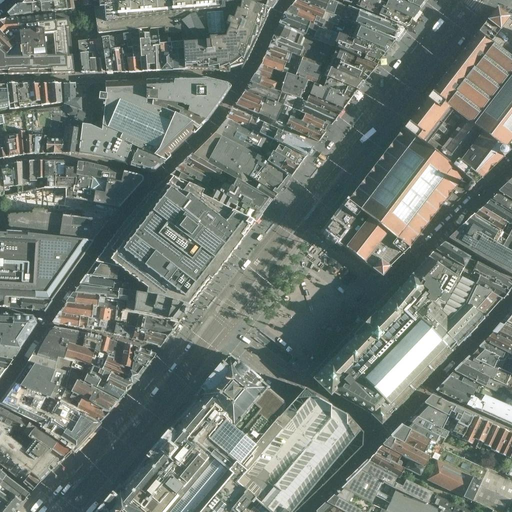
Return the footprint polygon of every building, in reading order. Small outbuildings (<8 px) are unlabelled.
[(65,0),(64,0),(60,0),(54,1),(53,0),(22,0),(21,1),(17,6),(8,14),(10,17),(33,14),(42,13),(47,12),(55,11),(63,10),(66,10),(67,10),(65,0)] [(74,4),(73,0),(60,0),(64,0),(65,0),(67,10),(67,11),(69,10),(74,9),(74,4)] [(261,30),(271,13),(268,12),(269,9),(245,3),(245,4),(238,3),(238,0),(105,0),(97,1),(98,7),(93,7),(96,33),(149,27),(149,30),(149,32),(153,32),(153,29),(160,28),(163,28),(163,32),(180,30),(182,42),(184,69),(193,69),(193,70),(195,70),(195,71),(209,70),(225,72),(226,74),(240,68),(241,72),(243,67),(247,65),(248,59),(261,30)] [(276,4),(263,0),(246,0),(245,3),(269,9),(271,10),(275,4),(276,4)] [(337,4),(329,1),(325,0),(296,0),(296,1),(333,15),(337,4)] [(419,10),(393,0),(354,0),(353,5),(356,6),(372,13),(377,15),(378,16),(379,16),(382,18),(405,28),(406,28),(410,31),(416,23),(412,20),(419,10)] [(393,0),(419,10),(424,13),(434,0),(393,0)] [(339,18),(333,15),(296,1),(291,8),(333,24),(336,25),(339,18)] [(395,41),(352,23),(354,18),(356,19),(358,15),(356,13),(357,11),(348,8),(347,8),(345,7),(337,4),(333,15),(339,18),(336,25),(333,24),(330,33),(337,36),(385,55),(395,41)] [(333,24),(291,8),(290,8),(285,15),(330,33),(333,24)] [(506,154),(511,148),(511,20),(494,8),(480,26),(479,26),(479,27),(475,32),(475,33),(467,43),(466,43),(466,44),(456,57),(455,57),(455,58),(456,58),(447,69),(446,69),(446,70),(438,81),(437,81),(437,82),(428,93),(428,94),(404,124),(400,130),(399,130),(399,131),(391,142),(390,142),(391,142),(382,154),(381,154),(372,166),(363,178),(354,190),(353,190),(344,203),(344,204),(340,209),(339,209),(339,210),(321,233),(342,249),(342,250),(361,264),(379,278),(386,269),(386,268),(400,256),(406,250),(431,219),(435,222),(468,191),(469,191),(471,191),(472,189),(472,188),(506,154)] [(393,26),(359,12),(357,11),(356,13),(358,15),(356,19),(354,18),(352,23),(395,41),(396,40),(403,30),(399,29),(396,28),(395,27),(393,26)] [(0,75),(11,75),(74,73),(69,18),(68,18),(61,15),(35,17),(18,19),(17,19),(15,19),(12,20),(5,20),(2,22),(0,23),(0,75)] [(330,33),(285,15),(285,16),(280,26),(279,26),(279,27),(331,48),(333,48),(337,36),(330,33)] [(331,48),(279,27),(279,28),(276,32),(275,36),(274,36),(274,37),(274,38),(272,43),(270,46),(300,58),(319,65),(328,69),(331,60),(327,58),(331,48)] [(160,71),(157,40),(157,38),(161,37),(160,28),(153,29),(153,32),(149,32),(149,30),(137,32),(142,72),(160,71)] [(142,72),(137,32),(123,35),(124,42),(129,73),(142,72)] [(124,42),(123,35),(116,36),(117,44),(124,42)] [(117,44),(116,36),(109,38),(110,46),(113,46),(113,44),(117,44)] [(385,55),(337,36),(333,48),(377,65),(382,69),(387,62),(382,58),(385,55)] [(111,50),(110,46),(109,38),(101,39),(102,47),(103,53),(108,52),(108,55),(103,56),(106,73),(107,73),(114,73),(111,55),(111,50)] [(102,47),(101,39),(89,41),(90,49),(96,48),(102,47)] [(184,69),(182,42),(170,44),(169,39),(157,40),(160,71),(184,70),(184,69)] [(90,49),(89,41),(78,42),(79,55),(88,54),(88,49),(90,49)] [(129,73),(124,42),(117,44),(121,73),(129,73)] [(121,73),(117,44),(113,44),(113,46),(110,46),(111,50),(114,50),(115,55),(111,55),(114,73),(114,72),(117,72),(117,73),(121,73)] [(300,58),(270,46),(270,47),(267,55),(266,55),(266,56),(291,65),(296,67),(300,58)] [(106,73),(103,56),(103,53),(102,47),(96,48),(96,55),(100,54),(100,60),(96,60),(97,73),(98,73),(102,73),(103,73),(105,73),(106,73)] [(96,60),(96,55),(96,48),(90,49),(88,49),(88,54),(89,73),(90,73),(97,73),(96,60)] [(377,65),(333,48),(331,48),(327,58),(331,60),(370,75),(368,76),(373,80),(382,69),(377,65)] [(89,73),(88,54),(79,55),(81,72),(81,73),(85,73),(89,73)] [(287,76),(291,65),(266,56),(261,66),(274,71),(287,76)] [(316,71),(319,65),(300,58),(296,67),(291,65),(287,76),(302,81),(303,79),(312,83),(315,75),(316,71)] [(370,75),(331,60),(328,69),(363,83),(368,76),(370,75)] [(363,83),(328,69),(319,65),(316,71),(326,75),(325,78),(357,91),(363,83)] [(270,81),(274,71),(261,66),(255,76),(270,81)] [(300,102),(303,94),(307,83),(302,81),(287,76),(274,71),(270,81),(284,87),(281,94),(289,98),(296,100),(300,102)] [(357,91),(325,78),(315,75),(312,83),(303,79),(302,81),(307,83),(350,100),(357,91)] [(284,87),(270,81),(255,76),(250,84),(280,95),(281,94),(284,87)] [(221,102),(226,95),(226,94),(229,90),(227,85),(226,84),(206,79),(205,79),(189,80),(187,80),(183,80),(182,80),(175,80),(168,80),(167,80),(167,81),(160,81),(160,80),(160,81),(153,81),(152,81),(147,81),(146,81),(146,99),(153,100),(175,102),(174,107),(178,109),(179,107),(207,121),(208,120),(212,114),(213,113),(217,107),(218,106),(221,102)] [(200,128),(173,113),(152,106),(153,100),(146,99),(146,81),(105,83),(106,95),(100,95),(100,102),(106,101),(105,126),(107,126),(105,134),(95,129),(85,128),(78,154),(90,156),(102,158),(113,161),(124,164),(131,145),(140,148),(166,161),(200,128)] [(350,100),(307,83),(303,94),(343,109),(350,100)] [(83,113),(82,97),(77,98),(76,84),(64,85),(63,85),(64,104),(83,113)] [(279,124),(289,98),(281,94),(280,95),(250,84),(247,89),(245,92),(244,93),(265,101),(258,115),(259,115),(260,116),(261,116),(264,117),(267,119),(268,119),(273,121),(275,122),(274,122),(279,124)] [(10,110),(7,85),(6,86),(0,85),(0,110),(9,109),(9,110),(10,110)] [(19,108),(16,85),(7,85),(10,110),(15,109),(19,108)] [(31,107),(28,85),(27,85),(26,85),(25,85),(17,85),(16,85),(19,108),(31,107)] [(41,105),(39,85),(38,85),(31,85),(30,85),(29,85),(28,85),(31,107),(37,106),(40,106),(41,105)] [(50,105),(48,85),(44,85),(40,85),(39,85),(41,105),(50,105)] [(61,103),(60,85),(48,85),(50,105),(61,103)] [(258,115),(265,101),(244,93),(235,105),(236,106),(258,115)] [(343,109),(303,94),(300,102),(337,116),(342,109),(343,109)] [(285,127),(291,111),(296,100),(289,98),(279,124),(280,124),(284,126),(285,126),(285,127)] [(207,121),(179,107),(178,109),(174,107),(175,102),(153,100),(152,106),(173,113),(200,128),(207,121)] [(337,116),(300,102),(296,100),(291,111),(330,126),(337,116)] [(35,132),(43,131),(43,127),(51,128),(50,134),(49,137),(46,154),(57,154),(57,153),(60,153),(60,154),(61,154),(70,119),(62,113),(64,108),(63,107),(37,110),(25,112),(14,113),(11,114),(10,114),(3,115),(4,125),(5,134),(16,133),(19,156),(27,154),(26,134),(35,132)] [(88,118),(64,108),(62,113),(70,119),(84,127),(88,118)] [(246,130),(251,118),(239,113),(233,111),(233,110),(232,110),(232,111),(226,120),(215,134),(254,155),(262,160),(267,151),(272,142),(258,135),(246,130)] [(318,142),(330,126),(291,111),(285,127),(318,142)] [(258,135),(263,124),(253,119),(252,119),(252,118),(251,118),(246,130),(258,135)] [(78,154),(85,128),(84,127),(70,119),(61,154),(78,154)] [(307,145),(286,135),(277,130),(263,123),(263,124),(258,135),(272,142),(306,158),(306,157),(311,150),(311,148),(311,147),(310,147),(308,146),(307,145)] [(19,156),(16,133),(5,134),(4,125),(0,125),(0,159),(8,158),(12,157),(18,155),(18,156),(19,156)] [(46,154),(49,137),(45,137),(46,133),(50,134),(51,128),(43,127),(43,131),(38,154),(46,154)] [(38,154),(43,131),(35,132),(32,154),(38,154)] [(32,154),(35,132),(26,134),(27,154),(32,154)] [(269,165),(262,160),(254,155),(215,134),(193,156),(230,178),(240,183),(244,176),(277,195),(277,194),(277,193),(276,192),(275,189),(276,189),(278,187),(279,186),(281,184),(282,182),(283,181),(284,180),(284,178),(285,177),(288,178),(289,178),(290,178),(291,177),(269,165)] [(306,158),(272,142),(267,151),(298,167),(306,158)] [(166,161),(140,148),(131,145),(124,164),(130,166),(135,153),(160,166),(166,161)] [(298,167),(267,151),(262,160),(269,165),(291,177),(298,168),(298,167)] [(160,166),(135,153),(130,166),(150,172),(155,171),(160,166)] [(230,178),(193,156),(184,163),(224,186),(226,187),(230,181),(229,181),(230,178)] [(107,223),(121,206),(65,196),(65,187),(55,185),(55,162),(44,162),(44,178),(44,183),(44,189),(46,189),(46,217),(107,223)] [(141,184),(140,184),(142,183),(143,180),(142,178),(140,176),(123,172),(87,163),(78,162),(55,162),(55,185),(65,187),(65,196),(121,206),(122,204),(123,204),(141,184)] [(22,193),(21,163),(11,165),(16,194),(22,193)] [(224,186),(184,163),(175,171),(207,189),(206,190),(210,192),(220,193),(224,186)] [(16,194),(11,165),(1,168),(5,196),(16,195),(16,194)] [(207,189),(175,171),(175,172),(171,176),(170,176),(207,197),(210,192),(206,190),(207,189)] [(99,259),(93,255),(91,258),(96,262),(95,263),(122,268),(119,283),(138,287),(142,290),(140,295),(191,307),(192,306),(190,305),(191,303),(192,303),(192,302),(193,300),(195,301),(202,292),(204,289),(211,280),(213,277),(221,268),(220,268),(221,267),(222,265),(223,266),(224,263),(229,257),(249,231),(255,223),(207,197),(170,176),(164,181),(163,182),(153,191),(151,194),(150,193),(142,202),(142,203),(141,204),(140,205),(131,214),(132,215),(130,216),(129,217),(121,227),(119,230),(112,240),(110,243),(109,243),(102,253),(103,253),(101,255),(101,256),(99,259)] [(277,195),(244,176),(240,183),(272,202),(277,195)] [(272,202),(240,183),(230,178),(229,181),(230,181),(226,187),(224,186),(220,193),(261,216),(272,202)] [(511,187),(507,185),(498,193),(511,201),(511,187)] [(261,216),(220,193),(210,192),(207,197),(255,223),(255,224),(256,222),(260,217),(261,217),(261,216)] [(511,201),(498,193),(490,201),(489,201),(511,214),(511,201)] [(511,214),(489,201),(482,208),(509,224),(511,226),(511,227),(511,214)] [(509,224),(482,208),(474,215),(504,233),(509,224)] [(7,210),(0,210),(0,233),(6,234),(7,231),(28,233),(27,236),(93,242),(107,223),(46,217),(7,210)] [(505,233),(504,233),(474,215),(464,225),(498,245),(505,233)] [(511,252),(498,245),(464,225),(448,239),(479,258),(486,262),(511,275),(511,252)] [(93,255),(87,251),(93,242),(27,236),(28,233),(7,231),(6,234),(0,233),(0,306),(2,307),(9,308),(10,297),(22,299),(51,301),(85,254),(91,258),(93,255)] [(511,237),(505,233),(498,245),(511,252),(511,237)] [(500,275),(477,263),(469,258),(443,243),(435,251),(464,267),(480,276),(508,291),(511,286),(511,281),(504,277),(503,277),(500,275)] [(464,267),(435,251),(428,258),(459,277),(460,276),(464,267)] [(452,352),(457,347),(459,346),(458,345),(465,339),(467,338),(467,337),(470,334),(474,330),(476,328),(475,328),(482,321),(484,320),(483,319),(485,318),(487,316),(486,316),(499,302),(501,301),(500,300),(474,286),(475,285),(460,276),(459,277),(428,258),(412,276),(395,297),(394,296),(376,315),(375,314),(372,316),(356,333),(354,336),(355,337),(338,355),(337,354),(331,361),(313,379),(317,383),(318,388),(322,391),(326,392),(330,396),(331,395),(336,398),(337,399),(337,398),(344,402),(344,403),(346,403),(353,407),(354,408),(361,412),(363,413),(367,415),(368,415),(368,416),(369,416),(370,415),(372,417),(372,416),(380,424),(379,424),(381,425),(383,423),(382,423),(388,418),(390,416),(389,416),(390,415),(390,416),(394,412),(393,412),(394,411),(394,412),(396,410),(396,409),(400,406),(402,403),(406,399),(408,397),(413,392),(415,390),(420,385),(421,384),(421,383),(425,379),(427,378),(427,377),(431,373),(433,371),(438,365),(439,365),(440,364),(444,360),(445,359),(450,353),(451,352),(452,353),(453,352),(452,352)] [(119,283),(122,268),(95,263),(94,264),(86,275),(86,276),(80,285),(115,290),(136,294),(138,287),(119,283)] [(508,291),(480,276),(475,285),(474,286),(500,300),(501,299),(502,300),(508,291)] [(136,304),(139,294),(136,294),(115,290),(80,285),(79,285),(73,294),(99,297),(99,307),(114,309),(119,309),(121,301),(136,304)] [(109,322),(114,309),(99,307),(99,297),(73,294),(66,304),(53,323),(53,324),(61,325),(74,327),(74,328),(76,328),(76,327),(78,328),(82,317),(90,318),(100,320),(109,322)] [(178,323),(191,307),(140,295),(139,294),(136,304),(121,301),(119,309),(178,323)] [(21,309),(22,299),(10,297),(9,308),(21,309)] [(45,311),(51,301),(22,299),(21,309),(45,311)] [(178,323),(119,309),(114,309),(109,322),(117,324),(126,326),(136,328),(168,337),(177,325),(178,323)] [(511,309),(506,316),(507,316),(504,320),(500,325),(511,330),(511,309)] [(0,324),(12,326),(13,316),(13,315),(13,316),(6,315),(4,315),(0,314),(0,324)] [(0,346),(20,348),(36,324),(35,324),(32,318),(32,317),(13,316),(12,326),(0,324),(0,346)] [(86,329),(90,318),(82,317),(78,328),(83,328),(86,329)] [(96,331),(100,320),(90,318),(86,329),(92,330),(93,330),(96,331)] [(105,333),(109,322),(100,320),(96,331),(97,331),(103,332),(102,332),(104,333),(105,333)] [(113,335),(117,324),(109,322),(105,333),(106,333),(111,334),(110,334),(113,334),(113,335)] [(122,337),(126,326),(117,324),(113,335),(114,335),(122,337)] [(511,330),(500,325),(492,334),(511,343),(511,330)] [(132,339),(136,328),(126,326),(122,337),(123,337),(132,339)] [(81,372),(74,368),(77,360),(66,357),(72,342),(74,343),(78,333),(60,330),(50,328),(39,346),(28,363),(18,377),(13,384),(58,403),(64,390),(108,413),(119,402),(77,380),(81,372)] [(160,348),(168,337),(136,328),(132,339),(143,343),(143,342),(145,343),(146,344),(146,343),(150,345),(152,345),(156,346),(156,347),(160,348)] [(111,355),(104,353),(98,351),(98,350),(81,345),(86,334),(78,333),(74,343),(72,342),(66,357),(77,360),(113,371),(133,384),(145,368),(131,360),(129,368),(118,362),(119,358),(111,355)] [(98,350),(103,338),(102,337),(102,338),(86,334),(81,345),(98,350)] [(511,343),(492,334),(484,342),(511,355),(511,343)] [(104,353),(110,339),(103,338),(98,350),(98,351),(104,353)] [(111,355),(117,341),(110,339),(104,353),(111,355)] [(119,358),(124,344),(117,341),(111,355),(119,358)] [(511,376),(511,355),(484,342),(469,357),(461,365),(506,385),(502,393),(508,395),(511,397),(511,379),(508,378),(510,376),(511,376)] [(131,360),(134,353),(135,348),(133,347),(130,346),(129,346),(127,345),(124,344),(119,358),(118,362),(129,368),(131,360)] [(0,359),(12,360),(20,348),(0,346),(0,359)] [(155,355),(153,354),(152,354),(148,352),(147,352),(143,350),(138,349),(136,348),(135,348),(134,353),(150,361),(155,355)] [(150,361),(134,353),(131,360),(145,368),(150,361)] [(119,486),(97,511),(198,511),(224,482),(220,479),(235,462),(288,407),(281,401),(268,390),(267,389),(229,357),(229,356),(203,387),(194,397),(197,399),(178,421),(177,421),(170,430),(170,429),(168,431),(162,438),(161,439),(161,440),(160,440),(155,446),(154,448),(153,448),(148,454),(148,455),(147,456),(147,457),(140,466),(121,488),(119,486)] [(0,369),(6,370),(13,360),(12,360),(0,359),(0,369)] [(133,384),(113,371),(77,360),(74,368),(81,372),(77,380),(119,402),(133,384)] [(511,408),(505,405),(504,405),(508,395),(502,393),(506,385),(461,365),(449,378),(444,383),(443,383),(441,386),(441,385),(440,386),(441,386),(436,391),(436,392),(466,406),(474,409),(473,409),(508,425),(511,426),(511,408)] [(98,424),(58,403),(13,384),(0,403),(0,405),(27,418),(29,419),(38,423),(47,428),(70,444),(70,443),(74,446),(75,447),(76,446),(80,450),(102,428),(98,424)] [(224,482),(198,511),(258,511),(256,510),(260,504),(269,511),(294,511),(322,486),(330,478),(334,475),(333,474),(335,473),(343,465),(361,447),(362,433),(361,432),(346,415),(314,397),(305,389),(304,389),(299,395),(296,399),(294,400),(294,401),(293,402),(291,404),(288,407),(235,462),(220,479),(224,482)] [(108,413),(64,390),(58,403),(98,424),(108,413)] [(473,417),(431,396),(424,404),(449,416),(459,421),(452,434),(461,439),(468,425),(469,426),(473,417)] [(442,430),(449,416),(424,404),(412,415),(442,430)] [(70,450),(57,442),(38,429),(29,423),(9,413),(0,408),(0,465),(32,491),(40,482),(60,462),(70,453),(70,452),(70,451),(70,450)] [(442,430),(412,415),(412,416),(408,421),(408,420),(407,421),(443,438),(446,432),(442,430)] [(479,449),(491,425),(473,417),(469,426),(468,425),(461,439),(470,443),(472,438),(478,441),(475,447),(479,449)] [(466,449),(443,438),(407,421),(401,426),(390,438),(434,460),(433,462),(435,463),(431,471),(427,480),(435,484),(431,493),(468,511),(492,511),(493,511),(495,511),(505,511),(511,498),(511,482),(506,479),(488,471),(487,470),(462,459),(466,449)] [(491,446),(500,429),(492,425),(483,443),(491,446)] [(499,452),(507,433),(500,429),(491,446),(490,448),(499,452)] [(506,455),(511,443),(511,434),(507,433),(499,452),(506,455)] [(434,460),(390,438),(382,447),(400,456),(407,459),(423,467),(427,459),(433,462),(434,460)] [(400,456),(382,447),(375,454),(427,480),(431,471),(423,467),(407,459),(405,464),(398,461),(400,456)] [(427,480),(375,454),(368,461),(368,462),(431,493),(435,484),(427,480)] [(468,511),(431,493),(368,462),(359,471),(340,489),(390,511),(468,511)] [(24,491),(5,476),(0,471),(0,511),(13,511),(22,502),(29,494),(24,491)] [(390,511),(340,489),(333,495),(366,510),(369,511),(390,511)] [(364,511),(366,510),(333,495),(326,503),(344,511),(364,511)] [(344,511),(326,503),(316,511),(344,511)]
